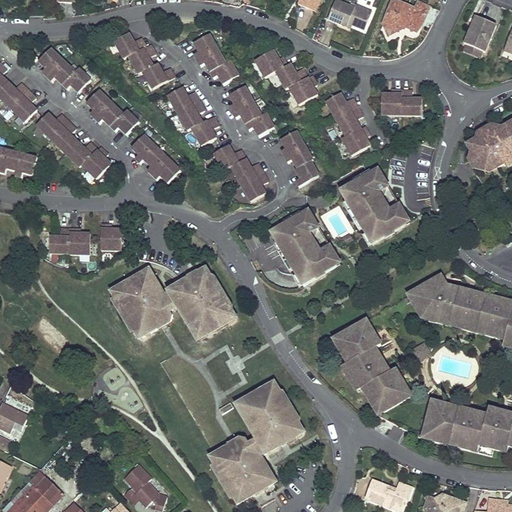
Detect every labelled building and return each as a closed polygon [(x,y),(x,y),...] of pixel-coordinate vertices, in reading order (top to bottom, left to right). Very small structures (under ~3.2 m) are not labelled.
[(304,0),(302,6),(319,13),(324,0),(304,0)] [(418,10),(397,1),(387,24),(391,32),(398,29),(405,32),(406,29),(421,35),(425,26),(427,27),(432,15),(418,10)] [(358,10),(340,2),(332,21),(358,32),(360,27),(363,29),(369,32),(376,13),(360,6),(358,10)] [(422,2),(418,10),(432,15),(435,8),(422,2)] [(498,26),(477,17),(466,44),(468,45),(484,52),(486,53),(498,26)] [(115,43),(125,60),(130,58),(148,48),(142,39),(138,41),(139,44),(137,45),(130,34),(115,43)] [(199,62),(219,50),(211,35),(195,44),(200,53),(195,56),(199,62)] [(148,48),(130,58),(140,75),(144,73),(155,67),(148,56),(151,54),(153,57),(157,54),(152,45),(148,48)] [(484,52),(468,45),(465,53),(481,59),(484,52)] [(282,58),(283,58),(278,49),(275,51),(281,62),(284,61),(282,58)] [(48,78),(65,61),(53,50),(40,63),(47,70),(43,74),(48,78)] [(228,64),(219,50),(199,62),(202,67),(206,65),(212,73),(228,64)] [(259,60),(269,78),(277,73),(292,65),(287,56),(283,58),(282,58),(284,61),(281,62),(275,51),(259,60)] [(77,73),(65,61),(48,78),(53,83),(56,79),(64,86),(77,73)] [(240,76),(232,62),(228,64),(212,73),(215,79),(219,77),(224,85),(240,76)] [(0,64),(0,93),(10,83),(1,75),(3,72),(5,74),(8,71),(1,63),(0,64)] [(144,73),(154,90),(176,78),(171,69),(166,71),(168,74),(165,75),(159,64),(155,67),(144,73)] [(277,73),(287,91),(291,89),(309,78),(304,69),(299,72),(301,74),(298,76),(292,65),(277,73)] [(92,81),(80,69),(77,73),(64,86),(68,91),(72,87),(79,94),(92,81)] [(309,78),(291,89),(300,106),(316,97),(310,87),(312,85),(314,88),(314,87),(319,85),(313,76),(309,78)] [(0,93),(0,98),(12,110),(30,91),(22,84),(19,88),(21,90),(19,92),(10,83),(0,93)] [(319,96),(314,87),(314,88),(312,85),(310,87),(316,97),(319,96)] [(234,114),(255,102),(246,87),(230,97),(235,105),(231,108),(234,114)] [(169,97),(179,114),(201,102),(196,93),(191,95),(193,98),(190,99),(184,88),(169,97)] [(383,116),(403,116),(403,91),(403,90),(393,90),(392,95),(395,95),(395,98),(383,98),(383,116)] [(30,91),(12,110),(26,124),(39,111),(29,103),(31,100),(34,102),(37,99),(30,91)] [(96,120),(113,103),(101,91),(88,104),(95,112),(91,115),(96,120)] [(403,91),(403,116),(423,116),(423,99),(410,99),(410,96),(413,96),(413,91),(403,91)] [(327,103),(337,120),(359,108),(354,99),(349,101),(351,104),(348,105),(342,94),(327,103)] [(201,102),(179,114),(189,132),(193,130),(204,123),(198,112),(200,111),(202,114),(206,111),(201,102)] [(263,117),(255,102),(234,114),(237,119),(242,117),(247,126),(263,117)] [(125,115),(113,103),(96,120),(101,124),(104,121),(112,128),(125,115)] [(359,108),(337,120),(347,138),(362,129),(356,118),(358,117),(360,120),(364,117),(359,108)] [(140,123),(128,111),(125,115),(112,128),(117,132),(120,129),(127,136),(140,123)] [(38,127),(52,141),(70,122),(62,115),(59,119),(61,121),(59,123),(50,114),(38,127)] [(276,128),(268,114),(263,117),(247,126),(250,131),(255,129),(260,138),(276,128)] [(204,123),(193,130),(203,147),(218,139),(211,128),(214,126),(216,129),(220,126),(215,117),(204,123)] [(70,122),(52,141),(67,155),(79,142),(70,133),(72,131),(74,133),(77,130),(70,122)] [(511,123),(497,133),(495,130),(481,138),(468,146),(475,157),(483,171),(496,164),(499,169),(506,165),(511,161),(511,123)] [(481,138),(495,130),(492,126),(479,134),(481,138)] [(347,138),(343,140),(353,157),(369,149),(363,138),(365,136),(367,139),(371,136),(366,127),(362,129),(347,138)] [(286,158),(306,146),(298,132),(282,141),(287,150),(282,152),(286,158)] [(145,161),(158,148),(146,136),(133,149),(140,156),(137,160),(141,165),(145,161)] [(372,147),(367,139),(365,136),(363,138),(369,149),(372,147)] [(67,155),(81,169),(83,166),(99,150),(91,143),(88,147),(90,149),(88,151),(79,142),(67,155)] [(216,155),(225,172),(233,168),(248,160),(242,151),(238,153),(239,156),(237,157),(231,146),(216,155)] [(314,161),(306,146),(286,158),(289,163),(293,161),(299,170),(312,162),(314,161)] [(99,150),(83,166),(98,180),(110,167),(101,159),(103,157),(105,159),(106,158),(109,155),(101,148),(99,150)] [(153,176),(170,159),(158,148),(145,161),(152,168),(149,172),(153,176)] [(22,154),(6,150),(0,173),(7,175),(8,170),(18,172),(22,154)] [(39,159),(22,154),(18,172),(16,177),(23,179),(24,174),(34,176),(39,159)] [(113,165),(106,158),(105,159),(103,157),(101,159),(110,167),(113,165)] [(474,169),(483,171),(475,157),(469,160),(474,169)] [(182,171),(170,159),(153,176),(158,181),(162,177),(169,184),(182,171)] [(233,168),(242,186),(265,173),(260,164),(255,167),(256,169),(254,171),(248,160),(233,168)] [(300,188),(321,176),(312,162),(299,170),(296,171),(301,180),(297,183),(300,188)] [(491,173),(499,169),(496,164),(483,171),(491,173)] [(374,245),(407,225),(401,214),(404,212),(400,206),(396,209),(395,209),(392,208),(391,210),(389,209),(389,208),(383,198),(382,198),(383,195),(385,196),(386,192),(384,190),(389,187),(379,170),(373,174),(354,185),(342,192),(348,202),(364,229),(367,235),(374,245)] [(354,185),(373,174),(371,170),(355,180),(354,180),(354,181),(353,182),(353,184),(354,185)] [(265,173),(242,186),(252,203),(267,195),(261,184),(264,182),(265,185),(270,182),(265,173)] [(360,231),(364,229),(348,202),(344,204),(360,231)] [(304,286),(338,266),(332,256),(335,254),(331,247),(326,250),(323,249),(322,251),(319,251),(320,249),(314,239),(313,239),(313,236),(315,237),(316,233),(315,231),(320,228),(310,211),(298,210),(269,228),(277,242),(295,270),(298,276),(304,286)] [(407,225),(411,223),(404,212),(401,214),(407,225)] [(102,225),(102,251),(122,252),(123,234),(110,233),(110,230),(113,230),(113,225),(102,225)] [(51,255),(71,255),(71,229),(61,229),(61,235),(64,235),(64,238),(51,237),(51,255)] [(71,255),(71,256),(91,256),(92,238),(79,238),(79,235),(82,235),(82,234),(82,229),(71,229),(71,255)] [(345,245),(354,240),(351,235),(342,240),(345,245)] [(370,247),(374,245),(367,235),(364,237),(370,247)] [(291,272),(295,270),(277,242),(276,243),(276,244),(275,245),(276,246),(276,247),(291,272)] [(338,266),(341,264),(335,254),(332,256),(338,266)] [(131,282),(114,292),(117,298),(122,305),(121,309),(129,322),(133,324),(137,331),(141,338),(161,328),(159,325),(170,319),(174,317),(170,311),(176,308),(183,309),(186,314),(184,315),(193,328),(194,328),(197,334),(204,334),(212,329),(212,328),(217,325),(218,326),(224,323),(229,324),(235,320),(230,313),(227,307),(229,305),(225,298),(219,288),(214,280),(211,281),(208,275),(204,270),(198,274),(197,278),(191,281),(193,285),(188,287),(184,287),(176,292),(173,294),(171,291),(166,295),(158,282),(155,284),(148,272),(141,276),(140,280),(142,284),(134,288),(131,282)] [(197,278),(198,274),(197,272),(188,277),(191,281),(197,278)] [(214,280),(219,288),(222,286),(216,278),(208,275),(211,281),(214,280)] [(141,276),(131,282),(134,288),(142,284),(140,280),(141,276)] [(301,288),(304,286),(298,276),(295,278),(301,288)] [(193,285),(191,281),(188,277),(182,284),(184,287),(188,287),(193,285)] [(442,277),(433,282),(448,286),(442,277)] [(452,321),(460,289),(448,286),(433,282),(409,296),(419,313),(439,318),(438,324),(443,325),(444,324),(445,319),(452,321)] [(182,284),(174,288),(176,292),(184,287),(182,284)] [(480,328),(488,296),(460,289),(452,321),(460,323),(459,328),(458,329),(471,332),(471,331),(472,326),(480,328)] [(511,316),(511,302),(488,296),(480,328),(488,330),(486,335),(486,336),(498,339),(499,338),(500,333),(507,335),(511,316)] [(122,305),(117,298),(113,300),(133,333),(137,331),(133,324),(129,322),(121,309),(122,305)] [(438,324),(439,318),(419,313),(423,320),(438,324)] [(159,325),(161,328),(172,322),(170,319),(159,325)] [(377,349),(382,346),(368,321),(340,338),(344,344),(339,347),(338,348),(345,359),(346,358),(351,355),(354,362),(377,349)] [(218,332),(229,325),(229,324),(224,323),(218,326),(217,325),(212,328),(212,329),(204,334),(197,334),(195,334),(199,341),(218,332)] [(344,344),(340,338),(335,340),(339,347),(344,344)] [(424,353),(429,350),(425,344),(415,351),(422,362),(428,358),(424,353)] [(370,386),(391,373),(377,349),(354,362),(350,365),(349,365),(353,372),(349,375),(348,375),(354,386),(355,386),(360,383),(364,390),(365,389),(370,386)] [(354,362),(351,355),(346,358),(350,365),(354,362)] [(353,372),(349,365),(345,368),(349,375),(353,372)] [(385,413),(413,397),(397,370),(391,373),(370,386),(374,392),(368,395),(367,396),(376,410),(376,409),(381,406),(385,413)] [(364,390),(360,383),(355,386),(359,392),(364,390)] [(277,391),(273,384),(266,388),(265,392),(259,396),(260,397),(256,400),(253,399),(244,404),(243,410),(246,415),(244,417),(253,431),(254,430),(257,434),(256,440),(250,444),(247,438),(242,441),(233,447),(231,445),(212,456),(217,465),(221,472),(221,476),(229,489),(232,490),(236,497),(240,503),(256,493),(252,488),(260,483),(262,486),(266,487),(273,483),(266,471),(269,469),(261,456),(268,452),(267,451),(269,449),(278,444),(279,441),(285,437),(287,441),(292,438),(296,439),(303,435),(299,428),(296,422),(298,421),(294,414),(287,402),(282,395),(280,396),(277,391)] [(368,395),(374,392),(370,386),(365,389),(368,395)] [(237,405),(241,412),(243,410),(244,404),(253,399),(256,400),(260,397),(259,396),(265,392),(266,388),(265,387),(256,391),(237,405)] [(282,395),(287,402),(289,400),(285,393),(277,391),(280,396),(282,395)] [(453,440),(461,409),(433,402),(425,433),(433,435),(432,440),(431,441),(444,444),(444,443),(445,438),(453,440)] [(231,403),(219,410),(222,415),(235,408),(231,403)] [(0,427),(11,433),(13,427),(16,423),(23,427),(28,417),(2,404),(0,408),(0,427)] [(381,406),(376,409),(381,416),(385,413),(381,406)] [(511,440),(511,437),(511,413),(490,408),(488,416),(482,440),(490,442),(488,448),(495,450),(500,451),(501,450),(502,445),(510,447),(510,446),(511,440)] [(482,440),(488,416),(461,409),(453,440),(460,442),(459,447),(459,448),(471,451),(471,450),(473,445),(480,447),(482,440)] [(13,427),(21,431),(23,427),(16,423),(13,427)] [(0,448),(9,453),(14,443),(0,436),(0,448)] [(287,441),(285,437),(279,441),(278,444),(279,447),(289,445),(287,441)] [(493,457),(495,450),(488,448),(490,442),(482,440),(480,447),(479,452),(479,453),(493,457)] [(0,490),(12,467),(0,460),(0,490)] [(213,467),(232,500),(236,497),(232,490),(229,489),(221,476),(221,472),(217,465),(213,467)] [(49,511),(65,496),(48,479),(19,509),(21,511),(49,511)] [(389,490),(371,483),(365,499),(393,510),(395,502),(406,506),(413,488),(400,482),(397,488),(396,493),(389,490)] [(256,493),(266,487),(262,486),(260,483),(252,488),(256,493)] [(138,494),(135,490),(126,497),(135,508),(141,502),(136,496),(138,494)] [(466,502),(444,494),(441,502),(440,502),(439,503),(438,503),(437,503),(436,502),(435,502),(435,501),(435,500),(428,497),(423,510),(424,511),(463,511),(467,502),(466,502)] [(511,511),(511,505),(509,505),(498,504),(498,500),(488,499),(486,511),(511,511)] [(403,511),(406,506),(395,502),(393,510),(398,511),(403,511)] [(84,511),(76,503),(66,511),(84,511)]
